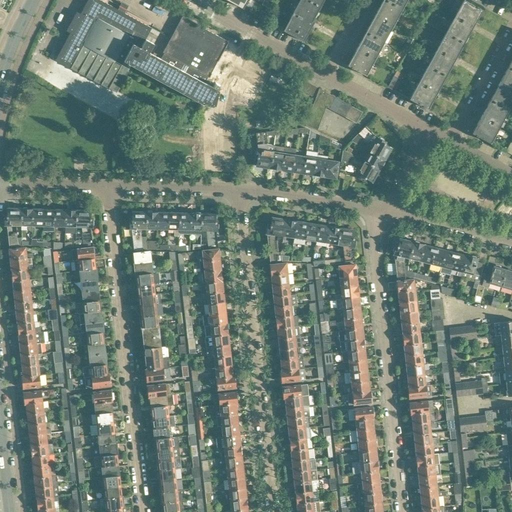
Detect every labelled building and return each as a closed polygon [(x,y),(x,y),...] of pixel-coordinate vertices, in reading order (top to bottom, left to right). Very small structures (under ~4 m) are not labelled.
[(151,27),(124,13),(100,0),(87,0),(80,14),(76,12),(66,31),(70,33),(55,60),(116,93),(131,65),(204,105),(204,103),(210,105),(210,107),(214,108),(215,106),(220,85),(216,83),(213,88),(205,83),(208,77),(209,78),(212,73),(211,73),(218,62),(229,41),(227,41),(204,28),(182,16),(180,21),(165,48),(162,53),(164,54),(161,59),(157,57),(158,55),(154,53),(153,55),(149,52),(154,43),(145,39),(151,27)] [(227,0),(243,9),(247,0),(227,0)] [(303,41),(321,8),(305,0),(299,0),(283,30),(303,41)] [(305,0),(321,8),(325,0),(305,0)] [(384,43),(402,9),(385,0),(382,0),(365,32),(384,43)] [(407,0),(385,0),(402,9),(407,0)] [(464,0),(463,0),(445,33),(464,43),(482,10),(464,0)] [(263,19),(266,13),(262,11),(258,17),(263,19)] [(366,76),(384,43),(365,32),(347,66),(366,76)] [(446,76),(457,57),(464,43),(445,33),(427,66),(446,76)] [(428,110),(446,76),(427,66),(409,99),(428,110)] [(509,110),(511,104),(511,68),(508,67),(490,100),(509,110)] [(271,76),(269,80),(277,84),(279,86),(282,81),(271,76)] [(394,76),(388,88),(394,91),(401,80),(394,76)] [(311,96),(316,87),(303,80),(298,89),(311,96)] [(320,103),(325,92),(319,89),(314,101),(320,103)] [(325,106),(330,95),(325,92),(320,103),(325,106)] [(330,109),(336,98),(330,95),(325,106),(326,107),(330,109)] [(335,112),(341,101),(336,98),(330,109),(335,112)] [(491,144),(509,110),(490,100),(472,133),(491,144)] [(324,113),(326,107),(325,106),(320,103),(314,101),(312,107),(324,113)] [(341,115),(347,104),(341,101),(335,112),(341,115)] [(346,118),(352,107),(347,104),(341,115),(346,118)] [(324,113),(312,107),(310,113),(322,119),(324,113)] [(351,120),(357,109),(352,107),(346,118),(351,120)] [(362,112),(357,109),(351,120),(356,123),(362,112)] [(320,124),(322,119),(310,113),(308,119),(320,124)] [(317,130),(320,124),(308,119),(306,125),(317,130)] [(377,138),(365,127),(365,126),(358,133),(362,137),(372,147),(370,151),(385,160),(386,157),(388,155),(387,155),(391,148),(384,144),(385,142),(383,141),(383,140),(380,138),(379,139),(377,138)] [(267,144),(266,132),(256,133),(257,148),(273,151),(274,145),(267,144)] [(356,135),(351,141),(355,143),(357,144),(362,137),(358,133),(356,135)] [(329,144),(330,139),(320,134),(319,142),(329,144)] [(341,144),(330,139),(329,144),(330,144),(329,147),(340,149),(341,144)] [(281,171),(281,170),(285,147),(274,145),(273,151),(270,169),(271,170),(272,170),(275,171),(277,170),(281,171)] [(292,172),(295,154),(289,153),(290,148),(285,147),(281,170),(286,171),(287,172),(290,172),(291,172),(292,172)] [(270,169),(273,151),(257,148),(258,150),(257,150),(256,151),(255,152),(255,155),(256,156),(255,158),(257,159),(256,166),(270,169)] [(376,176),(379,170),(364,161),(362,165),(351,164),(352,154),(343,149),(339,173),(356,175),(356,176),(357,177),(358,178),(360,180),(362,179),(364,180),(365,179),(372,182),(375,176),(376,176)] [(385,160),(370,151),(364,161),(379,170),(381,166),(383,166),(384,163),(384,161),(385,160)] [(303,174),(306,156),(295,154),(292,172),(297,173),(298,174),(300,174),(302,173),(303,174)] [(313,175),(316,157),(306,156),(303,174),(304,174),(305,175),(308,175),(309,175),(313,175)] [(324,177),(327,159),(316,157),(313,175),(313,176),(315,176),(315,177),(318,177),(319,177),(324,177)] [(335,179),(338,161),(327,159),(324,177),(325,177),(329,178),(330,179),(333,179),(334,179),(335,179)] [(32,210),(33,210),(33,209),(27,209),(26,208),(24,208),(23,209),(21,209),(21,225),(27,225),(27,228),(29,230),(32,231),(32,225),(32,210)] [(21,225),(21,209),(7,209),(7,216),(5,216),(5,219),(4,219),(4,222),(4,223),(4,225),(6,225),(6,224),(15,225),(21,225)] [(43,225),(43,210),(42,210),(41,209),(39,209),(37,210),(33,210),(32,210),(32,225),(43,225)] [(54,226),(54,210),(50,210),(48,209),(46,209),(44,210),(43,210),(43,225),(43,231),(54,231),(54,226)] [(65,226),(65,211),(61,210),(59,209),(56,209),(55,210),(54,210),(54,226),(65,226)] [(76,211),(77,211),(77,210),(75,210),(75,209),(72,209),(70,210),(65,210),(65,211),(65,226),(76,226),(76,211)] [(91,211),(77,211),(76,211),(76,226),(82,226),(83,246),(93,245),(91,227),(93,228),(93,226),(94,225),(94,221),(93,220),(93,219),(91,219),(91,211)] [(146,213),(132,212),(132,220),(130,220),(130,222),(129,222),(129,226),(130,226),(130,228),(131,228),(134,251),(146,250),(146,245),(146,241),(146,236),(141,237),(140,228),(146,228),(146,213)] [(157,213),(157,212),(146,212),(146,213),(146,228),(157,228),(157,213)] [(168,229),(168,213),(167,213),(166,212),(163,212),(162,213),(157,213),(157,228),(168,229)] [(179,234),(179,214),(175,214),(174,213),(170,213),(169,213),(168,213),(168,229),(174,229),(174,236),(179,236),(179,234)] [(190,214),(186,214),(185,213),(181,213),(180,214),(179,214),(179,234),(190,234),(190,214)] [(201,229),(201,214),(200,213),(196,213),(195,213),(190,213),(190,214),(190,234),(201,235),(201,229)] [(215,214),(201,214),(201,229),(206,229),(208,243),(201,244),(200,249),(218,247),(216,231),(218,231),(218,229),(219,228),(219,225),(217,224),(217,222),(216,222),(215,214)] [(277,240),(277,234),(283,235),(285,220),(271,218),(270,225),(267,225),(267,227),(266,228),(265,231),(266,232),(266,234),(270,263),(282,261),(281,255),(281,252),(278,252),(277,240)] [(294,237),(296,222),(297,221),(292,220),(291,219),(288,219),(287,220),(285,219),(285,220),(283,235),(294,237)] [(304,244),(305,239),(308,224),(306,223),(305,222),(302,222),(301,223),(296,222),(294,237),(293,242),(304,244)] [(316,240),(318,225),(313,224),(312,223),(309,223),(308,224),(305,239),(316,240)] [(17,238),(15,225),(6,224),(6,225),(9,247),(20,246),(21,241),(22,241),(22,237),(17,238)] [(327,242),(329,227),(329,226),(329,227),(324,226),(323,225),(320,224),(319,225),(318,225),(316,240),(327,242)] [(338,244),(340,229),(340,228),(339,228),(337,227),(335,226),(333,227),(329,227),(327,242),(338,244)] [(354,231),(340,229),(338,244),(344,245),(345,259),(345,263),(354,262),(353,247),(354,247),(354,245),(355,244),(356,241),(355,240),(355,238),(353,238),(354,231)] [(409,258),(413,242),(413,241),(413,242),(399,239),(397,246),(395,246),(394,248),(393,248),(392,251),(393,253),(393,254),(394,255),(396,279),(406,278),(405,269),(403,261),(405,256),(409,258)] [(146,241),(146,245),(146,250),(147,249),(154,249),(156,249),(157,241),(146,241)] [(420,260),(424,245),(424,244),(419,243),(418,242),(415,241),(414,242),(413,242),(409,258),(420,260)] [(431,263),(435,248),(434,247),(432,246),(430,245),(428,246),(424,245),(420,260),(431,263)] [(93,248),(93,247),(71,250),(73,261),(75,261),(94,258),(94,253),(94,252),(94,249),(93,248)] [(441,266),(445,251),(441,249),(439,248),(437,247),(435,248),(431,263),(429,269),(436,270),(437,265),(441,266)] [(26,253),(26,248),(9,250),(9,251),(9,252),(9,255),(10,255),(10,260),(32,258),(33,257),(33,253),(26,253)] [(218,250),(218,249),(203,251),(203,256),(198,257),(198,262),(204,261),(204,262),(219,260),(219,256),(220,255),(219,251),(218,250)] [(441,266),(439,272),(450,275),(452,269),(456,253),(455,253),(454,252),(451,251),(449,252),(445,251),(441,266)] [(151,262),(150,252),(134,253),(135,264),(151,262)] [(461,276),(467,255),(466,255),(466,256),(462,255),(461,254),(458,253),(456,254),(456,253),(452,269),(458,270),(457,275),(461,276)] [(481,273),(483,264),(476,262),(477,258),(476,258),(476,257),(473,256),(471,257),(467,255),(461,276),(479,280),(480,281),(482,274),(481,273)] [(52,266),(51,256),(44,257),(44,256),(43,256),(44,267),(47,267),(52,266)] [(33,268),(32,258),(10,260),(11,265),(10,266),(11,269),(11,270),(12,271),(28,269),(33,268)] [(94,258),(75,261),(76,271),(80,271),(95,269),(94,258)] [(204,261),(199,262),(200,273),(221,271),(220,270),(221,269),(221,264),(220,264),(219,260),(204,262),(204,261)] [(153,273),(151,262),(135,264),(134,264),(135,275),(136,275),(153,273)] [(287,274),(286,263),(269,265),(271,276),(287,274)] [(355,265),(354,265),(339,266),(340,277),(356,275),(355,270),(356,269),(356,267),(355,265)] [(501,286),(506,270),(500,268),(501,266),(495,265),(495,267),(493,266),(490,276),(484,274),(481,286),(488,287),(489,283),(501,286)] [(320,276),(319,268),(314,268),(316,280),(321,279),(324,279),(324,275),(320,276)] [(511,289),(511,271),(511,272),(511,271),(511,269),(508,268),(507,270),(506,270),(501,286),(511,289)] [(28,269),(12,271),(11,271),(12,282),(13,282),(29,280),(28,269)] [(96,269),(95,269),(80,271),(81,282),(97,280),(98,280),(96,269)] [(415,272),(405,269),(406,278),(415,277),(415,272)] [(221,271),(200,273),(198,273),(199,284),(200,284),(222,282),(222,281),(221,271)] [(154,283),(153,273),(136,275),(137,286),(154,284),(154,283)] [(289,285),(287,274),(271,276),(271,277),(271,278),(271,281),(272,282),(272,287),(289,285)] [(340,277),(334,278),(336,288),(341,288),(357,286),(357,285),(358,284),(357,281),(356,280),(356,275),(340,277)] [(30,290),(29,280),(13,282),(13,283),(12,284),(12,287),(13,288),(14,292),(30,290)] [(98,291),(97,280),(81,282),(82,292),(98,291)] [(415,291),(414,280),(396,282),(396,283),(395,284),(395,287),(397,288),(397,293),(398,293),(415,291)] [(222,282),(200,284),(201,294),(207,293),(207,294),(223,292),(222,287),(223,286),(223,283),(222,282)] [(155,294),(154,284),(137,286),(138,290),(137,291),(138,294),(139,295),(139,296),(155,294)] [(290,295),(289,285),(272,287),(273,291),(272,292),(272,295),(273,296),(274,297),(290,295)] [(358,297),(358,292),(359,291),(358,288),(357,287),(357,286),(341,288),(342,293),(334,294),(335,299),(336,299),(358,297)] [(431,289),(430,289),(431,299),(440,299),(439,289),(431,289)] [(494,289),(493,296),(502,298),(503,291),(494,289)] [(31,301),(30,290),(14,292),(14,297),(14,298),(14,301),(15,302),(15,303),(31,301)] [(98,294),(98,291),(82,292),(83,302),(83,303),(99,301),(99,300),(100,299),(99,295),(98,294)] [(416,301),(415,291),(398,293),(397,295),(397,298),(398,299),(399,303),(416,301)] [(223,297),(223,292),(207,294),(207,293),(201,294),(201,299),(208,298),(209,304),(224,303),(224,302),(225,300),(224,297),(223,297)] [(139,297),(138,298),(138,301),(139,302),(140,307),(156,305),(161,304),(160,294),(155,294),(139,296),(139,297)] [(296,295),(290,295),(274,297),(274,298),(273,299),(273,302),(274,303),(275,308),(291,306),(297,305),(296,295)] [(358,297),(336,299),(337,310),(343,309),(359,307),(359,303),(360,301),(359,298),(358,297)] [(57,309),(56,298),(50,299),(51,306),(49,309),(48,309),(48,310),(57,309)] [(442,298),(440,299),(431,299),(430,300),(432,310),(444,309),(442,298)] [(33,311),(31,301),(15,303),(15,304),(14,305),(15,308),(16,309),(16,313),(33,311)] [(99,301),(83,303),(83,302),(76,303),(77,314),(85,313),(100,311),(100,306),(100,305),(100,302),(99,301)] [(417,312),(416,301),(399,303),(399,308),(399,309),(399,312),(400,313),(400,314),(417,312)] [(224,304),(224,303),(209,304),(210,315),(225,313),(225,308),(226,307),(225,304),(224,304)] [(157,315),(156,305),(140,307),(141,317),(157,315)] [(292,316),(291,306),(275,308),(275,312),(274,314),(275,316),(276,317),(276,318),(292,316)] [(360,312),(359,307),(343,309),(345,319),(360,318),(360,317),(361,316),(361,313),(360,312)] [(58,319),(57,309),(48,310),(49,320),(52,320),(58,319)] [(445,319),(444,309),(432,310),(433,320),(433,321),(443,320),(442,319),(445,319)] [(34,322),(33,311),(16,313),(17,318),(16,319),(16,322),(17,323),(17,324),(34,322)] [(101,322),(100,311),(85,313),(86,323),(101,322)] [(418,322),(417,312),(400,314),(400,315),(399,316),(400,319),(401,320),(401,324),(418,322)] [(226,317),(225,313),(210,315),(203,316),(204,326),(211,325),(226,324),(226,323),(227,321),(227,318),(226,317)] [(327,313),(320,314),(319,314),(321,322),(328,321),(327,313)] [(157,315),(141,317),(140,317),(141,328),(142,328),(158,326),(157,315)] [(294,327),(292,316),(276,318),(277,329),(294,327)] [(361,318),(360,318),(345,319),(346,330),(362,328),(361,324),(362,322),(362,319),(361,318)] [(444,330),(443,320),(433,321),(433,320),(431,320),(433,330),(436,330),(436,331),(444,330)] [(329,332),(328,321),(321,322),(322,333),(329,332)] [(511,333),(511,321),(493,323),(495,336),(511,333)] [(34,322),(17,324),(18,335),(19,335),(41,332),(41,331),(41,327),(34,328),(34,322)] [(102,322),(101,322),(86,323),(80,324),(81,332),(87,332),(87,335),(103,333),(104,333),(102,322)] [(419,333),(418,322),(401,324),(402,329),(401,330),(401,334),(403,335),(419,333)] [(227,324),(226,324),(211,325),(212,331),(204,332),(205,337),(208,336),(208,337),(228,335),(227,324)] [(160,337),(158,326),(142,328),(143,338),(160,337)] [(299,326),(294,327),(277,329),(277,330),(276,331),(277,334),(278,335),(279,339),(300,337),(299,326)] [(477,339),(475,326),(468,326),(470,339),(477,339)] [(463,340),(462,327),(455,328),(457,341),(463,340)] [(193,338),(192,328),(186,328),(188,339),(195,338),(194,337),(193,338)] [(362,333),(362,328),(339,331),(340,341),(363,339),(363,338),(364,337),(363,334),(362,333)] [(457,341),(455,328),(449,329),(450,342),(457,341)] [(445,341),(444,330),(436,331),(437,342),(445,341)] [(45,342),(44,332),(44,331),(41,331),(41,332),(19,335),(18,336),(18,340),(19,340),(20,345),(41,343),(40,343),(45,342)] [(104,343),(103,333),(87,335),(88,345),(104,343)] [(421,344),(419,333),(403,335),(402,335),(402,336),(401,337),(401,340),(403,341),(403,346),(404,346),(404,345),(421,344)] [(511,333),(495,336),(493,336),(494,348),(503,347),(511,346),(511,333)] [(326,334),(322,335),(323,343),(327,343),(327,342),(331,342),(330,336),(327,337),(326,334)] [(228,335),(208,337),(209,347),(213,346),(213,347),(229,345),(228,340),(229,339),(229,336),(228,335)] [(161,347),(160,337),(143,338),(144,343),(143,344),(144,347),(145,348),(145,349),(161,347)] [(301,337),(300,337),(279,339),(279,344),(278,345),(279,349),(280,350),(296,348),(302,347),(301,337)] [(363,340),(363,339),(340,341),(341,351),(342,351),(348,351),(364,349),(364,350),(365,349),(364,345),(365,343),(365,341),(363,340)] [(42,353),(41,343),(20,345),(20,350),(19,351),(20,354),(21,355),(21,356),(37,354),(37,353),(42,353)] [(104,348),(104,343),(88,345),(89,356),(105,354),(105,352),(106,351),(105,349),(104,348)] [(422,354),(421,344),(404,345),(404,346),(403,348),(403,351),(404,352),(405,356),(422,354)] [(229,350),(229,345),(213,347),(213,346),(209,347),(206,347),(208,358),(214,357),(230,356),(230,355),(231,354),(230,351),(229,350)] [(511,358),(511,346),(503,347),(503,353),(497,354),(498,360),(504,359),(511,358)] [(162,358),(162,357),(161,347),(145,349),(145,350),(144,351),(144,354),(145,355),(146,359),(162,358)] [(297,353),(296,348),(280,350),(280,351),(279,352),(279,356),(281,357),(281,361),(303,358),(303,353),(297,353)] [(348,351),(342,351),(343,362),(349,362),(365,360),(365,355),(365,354),(365,351),(364,350),(364,349),(348,351)] [(194,351),(189,351),(190,360),(195,360),(194,359),(199,358),(199,355),(194,355),(194,351)] [(447,362),(446,351),(439,352),(437,352),(438,362),(442,362),(442,363),(447,362)] [(332,353),(329,353),(324,353),(325,364),(333,363),(332,353)] [(38,365),(37,354),(21,356),(20,358),(21,361),(22,362),(22,366),(38,365)] [(105,354),(89,356),(91,366),(106,364),(106,359),(106,358),(106,356),(105,354)] [(423,365),(422,354),(405,356),(405,361),(405,362),(405,365),(406,366),(406,367),(423,365)] [(170,367),(168,357),(168,356),(162,357),(162,358),(146,359),(147,370),(170,367)] [(230,357),(230,356),(214,357),(216,368),(231,366),(231,361),(231,360),(231,357),(230,357)] [(304,368),(303,358),(281,361),(282,365),(280,367),(281,370),(283,371),(298,369),(304,368)] [(366,364),(365,360),(349,362),(350,372),(366,370),(367,368),(367,366),(366,364)] [(333,363),(325,364),(327,375),(331,374),(334,374),(333,363)] [(91,366),(82,367),(83,377),(85,377),(108,375),(106,364),(91,366)] [(406,367),(405,369),(406,372),(407,373),(407,377),(424,375),(431,374),(431,369),(428,369),(428,364),(423,365),(406,367)] [(40,375),(38,365),(22,366),(23,371),(22,372),(22,375),(23,376),(23,377),(40,375)] [(232,370),(231,366),(216,368),(217,378),(232,377),(232,376),(233,375),(233,371),(232,370)] [(170,367),(147,370),(145,370),(146,381),(171,378),(170,367)] [(299,380),(298,369),(283,371),(280,371),(281,382),(299,380)] [(366,370),(350,372),(345,373),(346,383),(352,383),(368,381),(367,377),(368,375),(368,372),(366,371),(366,370)] [(511,383),(511,370),(505,372),(499,372),(500,385),(507,384),(511,383)] [(108,375),(85,377),(86,388),(93,388),(111,386),(110,374),(108,375)] [(40,375),(23,377),(21,377),(22,388),(41,386),(40,375)] [(425,386),(425,385),(424,375),(407,377),(408,382),(407,383),(407,386),(408,387),(409,388),(425,386)] [(234,376),(232,377),(217,378),(218,389),(236,387),(234,376)] [(368,385),(368,381),(352,383),(353,393),(369,392),(369,391),(369,389),(369,387),(368,385)] [(481,381),(474,382),(476,395),(482,394),(482,393),(482,387),(481,381)] [(173,394),(172,383),(147,386),(148,397),(150,397),(173,394)] [(463,396),(461,383),(455,384),(456,397),(463,396)] [(431,391),(431,385),(431,384),(425,385),(425,386),(409,388),(407,388),(407,389),(406,390),(407,393),(408,394),(408,398),(431,396),(430,391),(431,391)] [(308,396),(306,385),(282,387),(283,398),(285,398),(308,396)] [(42,402),(41,391),(23,393),(24,404),(26,404),(42,402)] [(113,402),(111,391),(94,393),(95,403),(111,402),(113,402)] [(353,393),(348,394),(349,405),(354,404),(371,402),(371,398),(372,396),(371,394),(370,392),(370,391),(369,391),(369,392),(353,393)] [(238,403),(236,392),(219,394),(220,405),(236,404),(238,403)] [(174,404),(173,394),(150,397),(151,407),(167,406),(167,405),(174,404)] [(285,399),(284,400),(285,404),(286,405),(286,409),(302,407),(302,406),(309,405),(308,396),(285,398),(285,399)] [(433,411),(432,400),(409,403),(409,408),(408,409),(409,412),(410,414),(411,414),(433,411)] [(44,412),(42,402),(26,404),(25,405),(26,408),(27,409),(27,414),(44,412)] [(112,412),(111,402),(95,403),(96,414),(112,412)] [(217,411),(216,413),(216,416),(237,414),(236,410),(237,409),(237,405),(236,404),(220,405),(220,410),(217,411)] [(307,416),(310,416),(309,405),(302,406),(302,407),(286,409),(287,413),(286,414),(286,418),(287,419),(304,417),(303,417),(307,416)] [(169,416),(167,406),(151,407),(152,412),(151,413),(151,416),(152,417),(152,418),(169,416)] [(373,412),(372,407),(348,409),(350,421),(356,420),(372,418),(373,418),(373,417),(374,416),(374,413),(373,412)] [(491,410),(484,411),(485,416),(485,417),(486,423),(490,423),(493,422),(491,410)] [(435,422),(435,421),(433,411),(411,414),(411,415),(411,416),(411,419),(412,420),(412,424),(435,422)] [(45,423),(44,412),(27,414),(28,419),(27,420),(27,423),(28,424),(28,425),(45,423)] [(112,417),(112,412),(96,414),(97,425),(113,423),(113,422),(114,421),(113,418),(112,417)] [(237,414),(216,416),(218,427),(222,426),(238,425),(238,424),(239,423),(238,420),(237,419),(237,414)] [(153,419),(152,420),(152,423),(153,424),(154,428),(170,427),(175,426),(174,415),(169,416),(152,418),(153,419)] [(79,426),(78,416),(72,417),(73,427),(80,427),(80,426),(79,426)] [(303,417),(304,417),(287,419),(288,420),(287,421),(287,424),(288,425),(289,430),(305,428),(309,428),(307,416),(303,417)] [(486,429),(486,423),(485,417),(485,416),(478,416),(479,430),(486,429)] [(372,419),(372,418),(356,420),(357,431),(373,429),(372,424),(373,423),(373,420),(372,419)] [(70,431),(69,420),(63,421),(63,420),(59,421),(60,423),(63,423),(64,431),(65,431),(70,431)] [(455,430),(454,420),(448,420),(447,420),(448,431),(450,430),(450,431),(455,430)] [(437,426),(436,422),(436,421),(435,421),(435,422),(412,424),(413,429),(412,430),(413,434),(413,435),(414,435),(431,433),(430,427),(437,426)] [(45,429),(45,423),(28,425),(28,427),(28,430),(29,431),(29,435),(46,433),(51,433),(51,428),(45,429)] [(113,424),(113,423),(97,425),(98,434),(98,435),(114,433),(114,429),(114,428),(114,425),(113,424)] [(238,425),(222,426),(223,437),(239,435),(239,431),(240,429),(239,427),(238,425)] [(81,436),(80,427),(73,427),(74,438),(81,437),(81,436)] [(171,437),(170,427),(154,428),(155,439),(171,437)] [(309,428),(305,428),(289,430),(289,434),(289,436),(289,439),(290,440),(306,439),(311,438),(310,427),(309,428)] [(373,429),(357,431),(350,431),(351,442),(358,441),(374,439),(374,438),(375,437),(374,434),(373,434),(373,429)] [(47,444),(46,433),(29,435),(30,440),(29,441),(29,444),(31,445),(31,446),(47,444)] [(115,444),(114,433),(98,435),(98,434),(94,435),(94,439),(99,439),(100,446),(115,444)] [(431,438),(431,433),(414,435),(414,436),(413,437),(413,440),(414,441),(415,445),(432,444),(432,443),(439,442),(438,437),(431,438)] [(197,445),(196,434),(189,435),(190,446),(191,446),(197,445),(196,445),(197,445)] [(240,439),(239,435),(223,437),(217,438),(218,448),(225,448),(240,446),(240,445),(241,444),(241,440),(240,439)] [(155,439),(154,439),(155,450),(156,450),(172,448),(179,447),(178,436),(171,437),(155,439)] [(307,449),(306,439),(290,440),(289,440),(291,451),(307,449)] [(374,440),(374,439),(358,441),(359,452),(375,450),(375,445),(375,444),(375,441),(374,440)] [(47,444),(31,446),(30,446),(32,457),(48,455),(47,444)] [(116,444),(115,444),(100,446),(101,457),(117,455),(116,444)] [(433,454),(432,444),(415,445),(415,450),(415,451),(415,455),(416,455),(416,456),(433,454)] [(241,446),(240,446),(225,448),(226,458),(242,457),(241,446)] [(173,458),(180,457),(179,447),(172,448),(156,450),(157,461),(173,459),(173,458)] [(308,460),(307,449),(291,451),(291,452),(290,453),(291,457),(292,458),(292,461),(308,460)] [(376,455),(375,450),(359,452),(360,462),(361,463),(377,461),(377,460),(376,460),(377,459),(377,456),(376,455)] [(416,460),(415,461),(416,465),(417,466),(417,467),(434,465),(439,464),(438,454),(433,454),(416,456),(416,460)] [(50,466),(49,465),(48,455),(32,457),(31,459),(32,462),(33,463),(33,467),(50,466)] [(118,465),(117,455),(101,457),(102,467),(118,465)] [(158,465),(157,466),(157,469),(158,470),(158,471),(175,469),(181,468),(180,457),(173,458),(173,459),(157,461),(158,465)] [(242,457),(226,458),(227,468),(227,469),(243,467),(242,462),(243,462),(242,458),(242,457)] [(210,471),(208,460),(208,459),(206,460),(206,461),(201,461),(202,472),(210,471)] [(315,459),(308,460),(292,461),(293,466),(292,467),(292,470),(293,472),(294,472),(309,470),(316,469),(315,459)] [(378,465),(377,461),(361,463),(360,462),(355,462),(356,473),(362,472),(362,473),(378,471),(379,469),(379,466),(378,465)] [(470,469),(469,462),(464,462),(465,474),(471,474),(473,474),(472,468),(470,469)] [(55,476),(55,475),(54,465),(54,464),(49,465),(50,466),(33,467),(34,471),(33,473),(33,476),(34,477),(34,478),(55,476)] [(417,468),(416,469),(417,472),(418,473),(418,477),(435,475),(440,475),(439,464),(434,465),(417,467),(417,468)] [(118,470),(118,465),(102,467),(103,478),(119,476),(119,475),(120,473),(119,470),(118,470)] [(200,477),(199,466),(193,467),(191,467),(193,478),(194,478),(200,477)] [(243,472),(243,467),(227,469),(227,468),(220,469),(221,474),(227,473),(228,479),(244,478),(244,477),(244,476),(244,472),(243,472)] [(176,480),(175,469),(158,471),(159,472),(158,473),(158,476),(159,477),(160,482),(176,480)] [(310,476),(309,470),(294,472),(294,473),(293,474),(293,477),(294,478),(295,483),(318,480),(318,479),(317,475),(310,476)] [(211,481),(210,471),(202,472),(204,482),(211,481)] [(378,472),(378,471),(362,473),(363,483),(363,484),(379,482),(378,477),(379,476),(379,473),(378,472)] [(57,481),(56,476),(56,475),(55,475),(55,476),(34,478),(33,480),(34,483),(35,484),(35,488),(58,486),(58,481),(57,481)] [(419,482),(418,483),(418,486),(419,487),(419,488),(436,486),(436,479),(435,475),(418,477),(419,482)] [(119,476),(103,478),(104,488),(120,486),(120,482),(120,480),(120,477),(119,476)] [(244,478),(228,479),(229,490),(245,488),(245,483),(245,482),(245,479),(244,478)] [(319,484),(319,480),(319,479),(318,479),(318,480),(295,483),(295,487),(294,489),(295,492),(296,493),(312,491),(317,490),(317,484),(319,484)] [(177,490),(176,480),(160,482),(161,492),(177,490)] [(212,491),(211,481),(204,482),(205,492),(212,491)] [(379,486),(379,482),(363,484),(363,483),(357,483),(358,494),(358,495),(380,493),(380,491),(381,490),(380,487),(379,486)] [(36,493),(35,494),(35,497),(36,498),(36,499),(53,497),(53,496),(57,496),(59,496),(58,486),(35,488),(36,493)] [(121,496),(120,486),(104,488),(105,498),(121,496)] [(437,491),(436,486),(419,488),(420,489),(419,490),(419,493),(420,494),(421,498),(438,496),(444,495),(443,490),(437,491)] [(246,492),(245,488),(229,490),(230,500),(246,499),(246,497),(247,497),(246,492)] [(161,492),(160,492),(161,503),(162,503),(178,501),(178,500),(183,500),(181,490),(177,490),(161,492)] [(312,491),(296,493),(295,493),(297,504),(313,502),(312,491)] [(380,493),(358,495),(359,506),(381,503),(381,498),(381,497),(381,494),(380,493)] [(38,510),(58,508),(57,496),(53,496),(53,497),(36,499),(37,510),(38,510)] [(122,496),(121,496),(105,498),(100,499),(101,509),(107,509),(123,508),(122,496)] [(439,507),(438,496),(421,498),(421,503),(421,504),(421,508),(422,508),(422,509),(439,507)] [(247,498),(246,499),(230,500),(232,511),(247,510),(248,510),(247,498)] [(179,511),(184,510),(183,500),(178,500),(178,501),(162,503),(163,511),(176,511),(180,511),(179,511)] [(319,501),(313,502),(297,504),(296,506),(297,510),(298,511),(317,511),(321,511),(319,501)] [(382,508),(381,503),(359,506),(360,510),(365,509),(365,511),(382,511),(383,511),(383,508),(382,508)]
